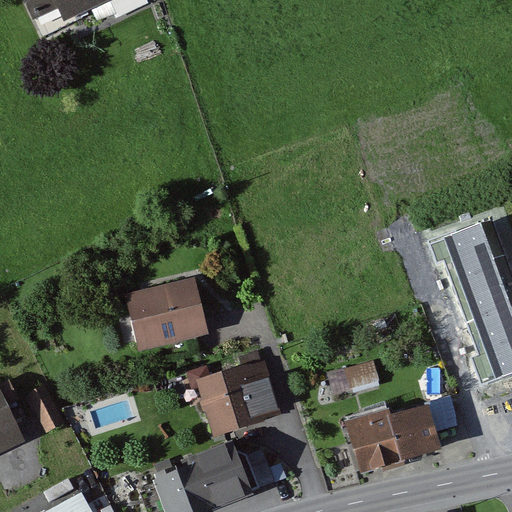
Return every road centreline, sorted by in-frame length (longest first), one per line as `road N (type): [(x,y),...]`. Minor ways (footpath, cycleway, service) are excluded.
road 1 (residential): [(403,223),(497,473)]
road 2 (tertiary): [(321,511),(497,473)]
